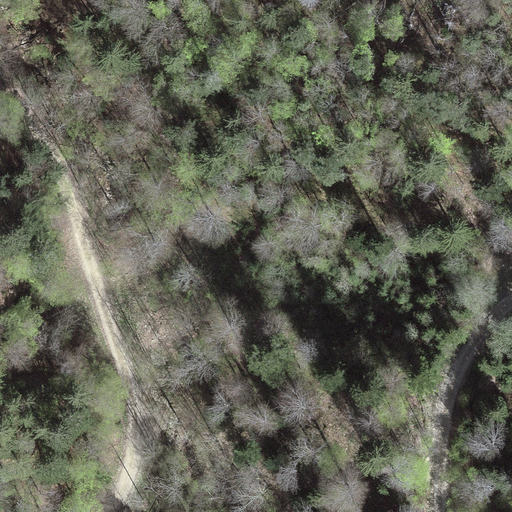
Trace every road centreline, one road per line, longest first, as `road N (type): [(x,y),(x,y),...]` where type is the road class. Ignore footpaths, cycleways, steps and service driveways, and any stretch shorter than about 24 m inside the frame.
road 1 (track): [(111,511),(130,469),(132,397),(54,161),(27,120),(0,101)]
road 2 (track): [(511,304),(474,345),(451,395),(438,511)]
